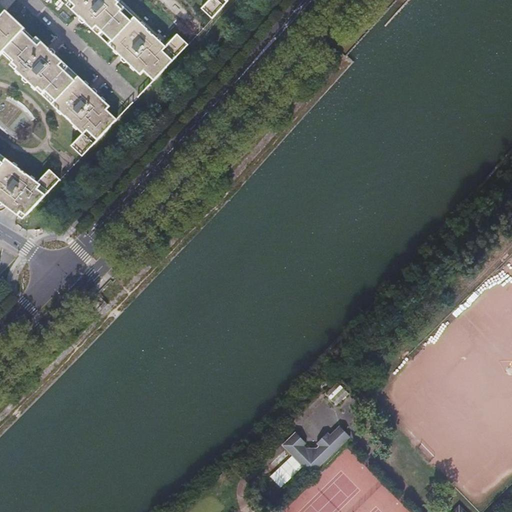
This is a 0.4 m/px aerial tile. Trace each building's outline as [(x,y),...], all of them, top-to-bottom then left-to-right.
[(208,0),(200,9),(211,19),(229,0),(62,0),(67,4),(65,7),(113,51),(112,53),(115,56),(117,54),(130,67),(129,68),(132,71),(134,70),(139,76),(143,72),(153,82),(187,45),(176,35),(165,48),(159,43),(160,42),(157,39),(156,40),(143,28),(144,27),(141,23),(140,24),(117,4),(118,3),(115,0),(114,0),(114,1),(113,0),(208,0)] [(16,73),(19,77),(20,76),(33,88),(32,89),(36,92),(37,91),(59,112),(58,113),(61,116),(62,115),(75,126),(74,128),(78,131),(79,130),(84,135),(72,148),(83,158),(117,121),(106,111),(110,107),(104,102),(105,101),(102,98),(100,99),(87,86),(88,85),(85,82),(83,83),(36,39),(33,41),(23,32),(24,30),(5,12),(0,17),(0,57),(3,55),(13,64),(11,67),(17,72),(16,73)] [(23,214),(27,217),(61,181),(50,171),(37,184),(34,182),(35,181),(31,178),(30,179),(16,169),(17,168),(13,165),(12,166),(0,156),(0,203),(19,218),(23,214)] [(352,395),(340,383),(327,396),(339,408),(352,395)] [(311,475),(349,436),(339,426),(329,435),(327,433),(316,444),(319,446),(316,449),(305,449),(303,446),(305,444),(295,433),(282,446),(286,451),(285,452),(288,455),(289,454),(292,456),(303,467),(311,475)] [(303,467),(292,456),(270,478),(281,489),(303,467)]
